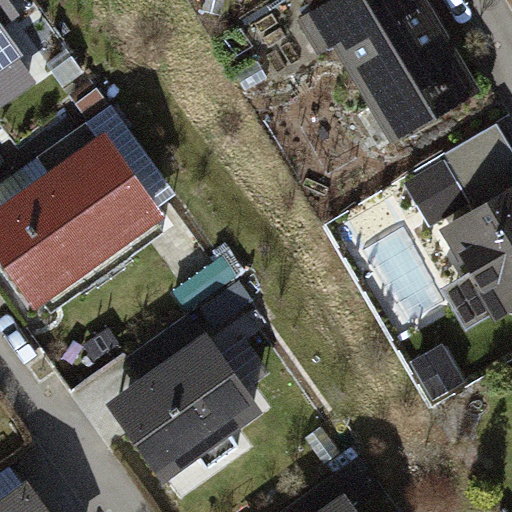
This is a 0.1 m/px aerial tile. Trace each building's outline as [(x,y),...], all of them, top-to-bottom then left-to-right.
[(3,0),(0,0),(0,81),(41,51),(3,0)] [(430,0),(339,0),(321,11),(365,85),(378,77),(409,129),(482,86),(430,0)] [(116,135),(0,217),(0,229),(53,304),(175,217),(116,135)] [(511,193),(511,152),(468,177),(486,208),(511,193)] [(511,193),(486,208),(460,222),(510,310),(511,308),(511,193)] [(220,250),(186,273),(224,330),(259,307),(220,250)] [(215,340),(121,405),(181,490),(275,425),(215,340)] [(291,503),(297,511),(340,511),(355,502),(381,484),(361,455),(291,503)] [(50,511),(32,487),(0,510),(0,511),(50,511)] [(340,511),(361,511),(355,502),(340,511)]
